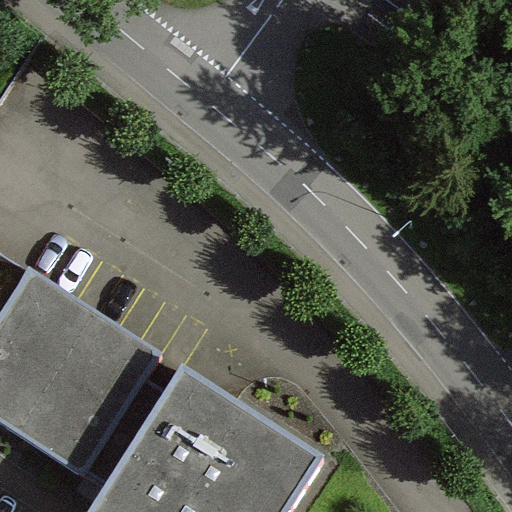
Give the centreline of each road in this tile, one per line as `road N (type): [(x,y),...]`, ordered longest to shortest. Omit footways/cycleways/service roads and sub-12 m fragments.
road 1 (residential): [(205,99),(400,279),(511,423)]
road 2 (residential): [(88,0),(205,99)]
road 3 (unclassified): [(205,99),(283,0)]
